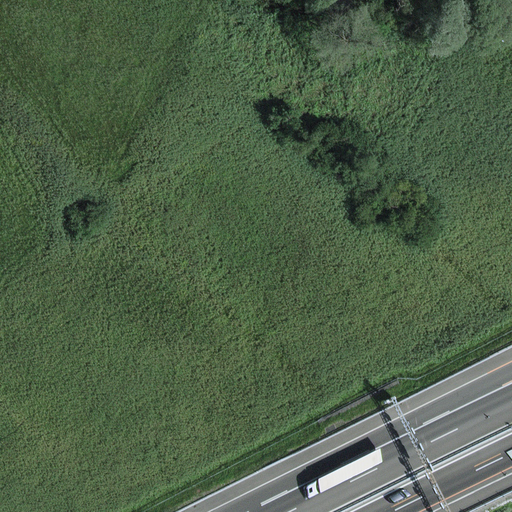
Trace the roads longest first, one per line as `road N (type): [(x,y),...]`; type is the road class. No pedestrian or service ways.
road 1 (motorway): [(511,372),(363,475)]
road 2 (motorway): [(511,403),(363,475)]
road 3 (motorway): [(393,511),(511,452)]
